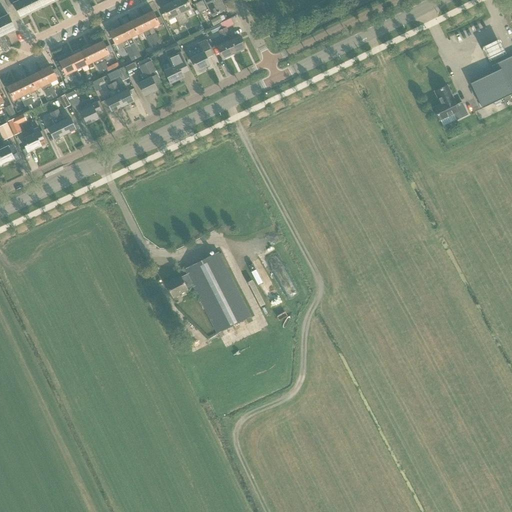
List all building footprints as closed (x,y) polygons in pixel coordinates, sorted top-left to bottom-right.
[(14,4),(16,8),(21,17),(31,12),(25,0),(19,0),(20,1),(14,4)] [(25,0),(31,12),(42,7),(38,0),(25,0)] [(192,9),(187,0),(175,0),(173,1),(184,24),(189,22),(185,13),(192,9)] [(202,0),(195,4),(197,8),(197,9),(214,0),(202,0)] [(214,0),(197,9),(199,14),(209,9),(212,16),(226,9),(221,0),(214,0)] [(173,1),(162,7),(168,20),(175,17),(180,27),(184,24),(173,1)] [(142,16),(149,29),(160,24),(153,11),(142,16)] [(0,25),(4,34),(15,29),(8,15),(3,18),(1,14),(0,14),(0,25)] [(138,35),(144,32),(152,48),(161,44),(156,33),(151,35),(149,29),(142,16),(131,21),(138,35)] [(211,21),(214,26),(223,22),(220,16),(211,21)] [(131,21),(121,26),(127,40),(135,56),(140,53),(132,37),(138,35),(131,21)] [(127,40),(121,26),(110,32),(116,45),(122,42),(130,58),(135,56),(127,40)] [(167,32),(171,40),(178,36),(174,29),(167,32)] [(239,36),(228,41),(234,53),(245,48),(239,36)] [(206,40),(199,44),(203,53),(191,58),(197,71),(198,71),(199,73),(206,70),(205,67),(210,65),(207,58),(213,55),(206,40)] [(110,54),(103,41),(92,46),(104,70),(107,68),(103,58),(110,54)] [(228,41),(217,46),(223,59),(234,53),(228,41)] [(88,65),(94,62),(99,72),(104,70),(92,46),(81,51),(88,65)] [(88,65),(81,51),(70,57),(77,70),(88,65)] [(180,53),(173,56),(177,65),(165,71),(171,84),(172,83),(173,86),(180,82),(179,80),(184,77),(181,72),(187,69),(180,53)] [(495,72),(471,84),(482,108),(511,93),(511,56),(492,66),(495,72)] [(70,57),(60,62),(66,75),(77,70),(70,57)] [(140,66),(145,76),(156,71),(149,57),(139,63),(140,66)] [(51,66),(40,71),(51,95),(55,93),(50,83),(57,79),(51,66)] [(118,70),(123,82),(130,79),(124,67),(118,70)] [(51,95),(40,71),(29,76),(36,90),(42,87),(47,97),(51,95)] [(157,75),(139,83),(145,96),(158,90),(155,84),(160,82),(157,75)] [(36,90),(29,76),(18,82),(30,105),(34,103),(31,96),(29,93),(36,90)] [(99,88),(107,84),(103,78),(96,82),(99,88)] [(18,82),(7,87),(14,100),(20,97),(22,101),(25,107),(30,105),(18,82)] [(115,82),(112,83),(123,107),(134,101),(128,89),(123,92),(120,87),(118,88),(115,82)] [(112,83),(108,85),(110,91),(109,92),(112,97),(106,100),(112,112),(123,107),(112,83)] [(435,91),(441,104),(432,108),(439,121),(454,114),(457,120),(468,115),(462,102),(456,105),(447,85),(435,91)] [(75,90),(67,94),(73,107),(80,103),(75,90)] [(64,95),(59,97),(65,108),(70,105),(64,95)] [(81,110),(82,112),(81,112),(87,124),(99,118),(97,114),(102,112),(97,102),(81,110)] [(5,108),(9,117),(16,114),(11,105),(5,108)] [(60,122),(57,118),(61,116),(58,110),(50,113),(53,119),(52,120),(55,125),(48,128),(54,140),(65,134),(60,122)] [(17,117),(8,121),(14,135),(22,132),(19,124),(20,123),(17,117)] [(76,129),(70,117),(60,122),(65,134),(76,129)] [(8,122),(2,125),(7,136),(13,133),(8,122)] [(35,133),(22,139),(28,152),(41,146),(39,141),(44,139),(39,127),(33,130),(35,133)] [(13,144),(0,150),(0,162),(1,165),(14,159),(12,154),(17,152),(13,144)] [(283,300),(296,293),(273,250),(260,257),(283,300)] [(219,252),(185,269),(188,276),(183,278),(181,276),(166,284),(173,298),(188,290),(188,289),(193,286),(217,333),(251,316),(219,252)] [(267,294),(263,296),(268,308),(279,302),(266,277),(260,280),(267,294)]
